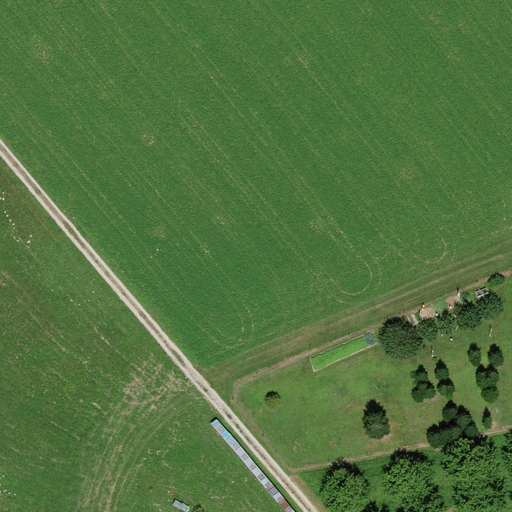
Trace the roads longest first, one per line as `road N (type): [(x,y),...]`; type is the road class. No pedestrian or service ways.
road 1 (track): [(0,153),(303,511)]
road 2 (track): [(201,390),(267,350),(511,249)]
